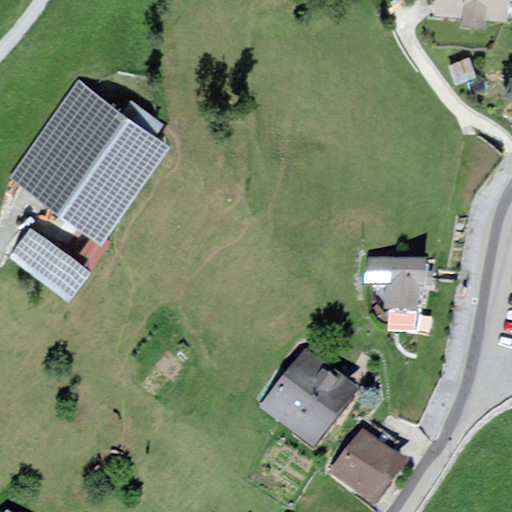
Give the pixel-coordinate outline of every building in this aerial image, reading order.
[(503,0),(437,0),(437,13),(464,14),(463,25),(482,26),(483,15),(502,17),(503,0)] [(194,144),(90,73),(22,172),(126,243),(194,144)] [(111,271),(42,225),(21,256),(90,302),(111,271)] [(429,263),(372,261),(369,281),(387,282),(387,306),(416,307),(420,286),(428,285),(429,263)] [(313,443),(354,389),(308,354),(266,407),(313,443)] [(403,462),(364,433),(334,472),(374,500),(403,462)]
